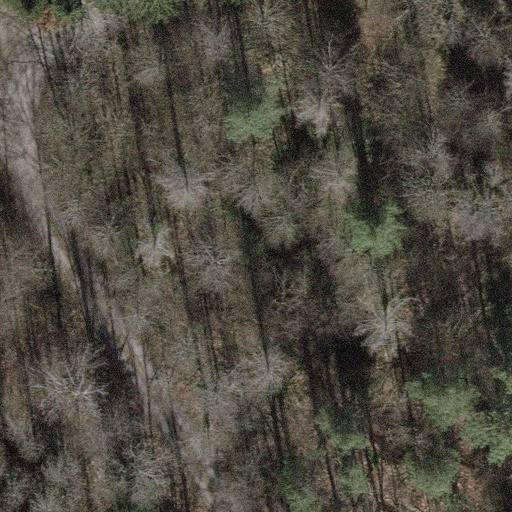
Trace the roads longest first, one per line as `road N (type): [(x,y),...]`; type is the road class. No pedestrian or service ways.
road 1 (track): [(225,511),(0,133)]
road 2 (track): [(0,29),(145,0)]
